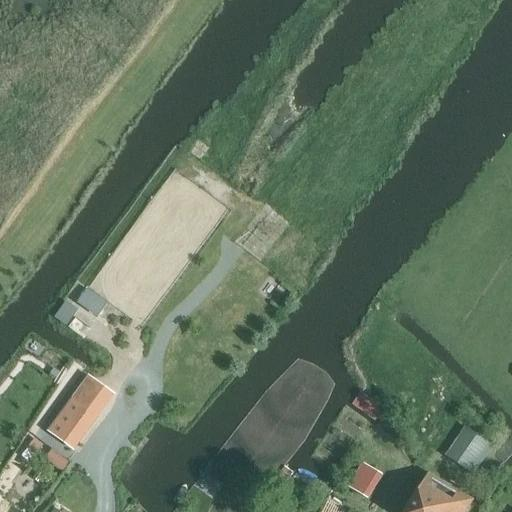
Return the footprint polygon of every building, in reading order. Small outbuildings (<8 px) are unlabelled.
[(100,315),(109,302),(90,288),(80,301),(100,315)] [(68,301),(57,316),(70,324),(80,309),(68,301)] [(91,415),(70,400),(47,432),(67,447),(91,415)] [(464,427),(445,454),(469,472),(489,444),(464,427)] [(33,438),(27,447),(35,453),(36,454),(43,445),(33,438)] [(27,447),(21,455),(27,459),(35,453),(27,447)] [(51,448),(45,457),(62,470),(69,461),(51,448)] [(363,464),(349,487),(366,498),(381,475),(363,464)] [(466,511),(473,501),(428,474),(405,511),(466,511)]
